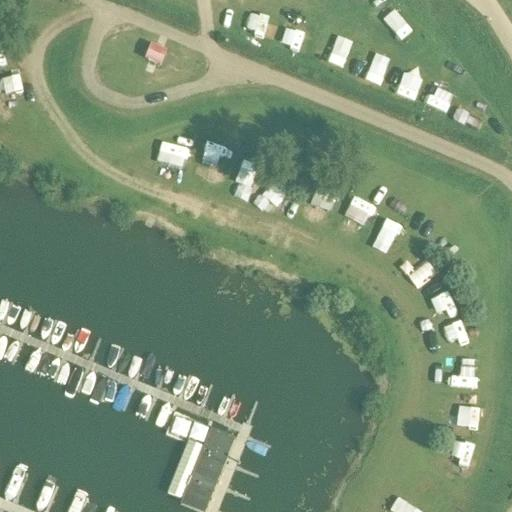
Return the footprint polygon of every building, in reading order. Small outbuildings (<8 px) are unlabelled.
[(440,40),(431,58),(450,67),(459,49),(440,40)] [(346,207),(343,217),(364,225),(368,215),(346,207)] [(379,224),(372,233),(388,245),(395,236),(379,224)] [(411,245),(397,256),(409,270),(423,258),(411,245)] [(458,323),(469,318),(459,298),(448,303),(458,323)] [(461,379),(477,377),(474,358),(459,360),(461,379)] [(446,462),(457,465),(463,443),(453,439),(446,462)]
